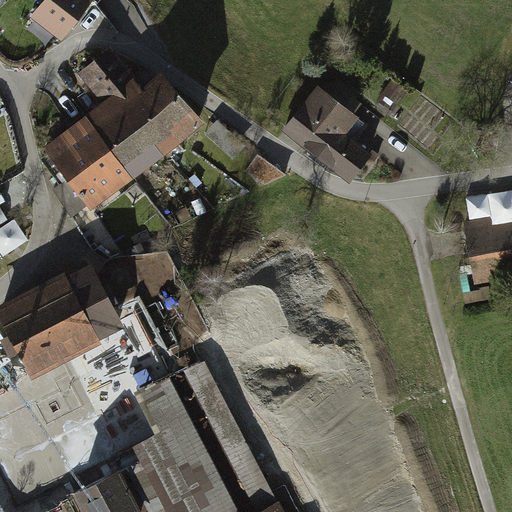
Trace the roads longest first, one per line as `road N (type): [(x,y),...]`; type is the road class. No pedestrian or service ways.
road 1 (track): [(396,194),(417,237),(490,511)]
road 2 (residential): [(0,68),(13,82),(41,226),(34,253),(0,292)]
